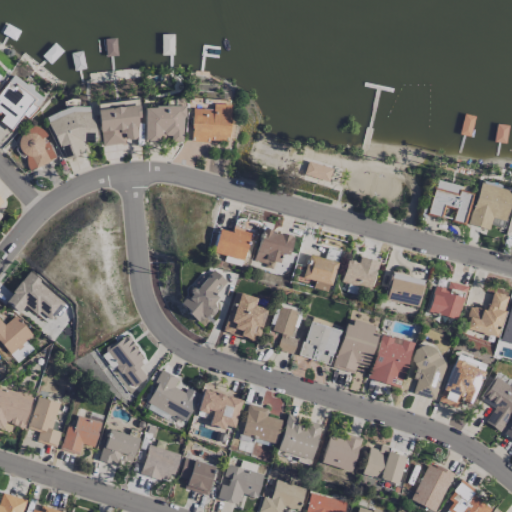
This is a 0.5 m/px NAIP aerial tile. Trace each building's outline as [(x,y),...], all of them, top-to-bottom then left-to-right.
[(20,115),(26,119),(42,97),(11,75),(0,90),(0,116),(1,117),(0,117),(0,123),(9,130),(20,115)] [(86,151),(82,143),(98,136),(83,102),(45,118),(63,161),(86,151)] [(226,142),(227,104),(210,104),(210,109),(190,108),(189,141),(226,142)] [(100,145),(136,141),(132,105),(96,109),(100,145)] [(142,106),(142,140),(160,140),(160,135),(168,135),(168,141),(181,141),(180,106),(142,106)] [(54,158),(46,141),(45,141),(37,126),(13,139),(30,171),(54,158)] [(306,161),(303,174),(327,181),(330,168),(306,161)] [(462,223),(470,190),(433,182),(425,214),(438,217),(441,204),(454,207),(451,220),(462,223)] [(504,221),(511,191),(476,182),(466,224),(488,229),(490,218),(504,221)] [(210,252),(240,260),(248,233),(230,228),(229,232),(217,229),(210,252)] [(291,236),(260,229),(252,262),(275,268),(278,253),(286,255),(291,236)] [(356,262),(346,260),(340,282),(369,290),(377,262),(358,257),(356,262)] [(211,308),(206,303),(225,283),(210,269),(191,290),(190,288),(175,303),(197,324),(211,308)] [(63,302),(26,272),(2,302),(17,313),(23,306),(35,316),(38,312),(48,321),(63,302)] [(422,280),(389,272),(383,299),(416,307),(422,280)] [(455,320),(465,286),(447,281),(445,289),(433,285),(425,311),(455,320)] [(221,331),(255,341),(264,309),(251,306),(254,298),(233,292),(221,331)] [(495,337),(505,296),(490,292),(486,309),(469,305),(463,329),(495,337)] [(499,341),(511,344),(511,297),(510,297),(499,341)] [(291,354),(295,339),(288,337),(295,311),(276,306),(269,331),(280,334),(275,350),(291,354)] [(0,349),(6,357),(31,336),(14,316),(3,325),(0,321),(0,349)] [(376,327),(345,318),(331,368),(352,374),(354,365),(364,367),(376,327)] [(297,355),(327,364),(338,330),(307,321),(297,355)] [(145,378),(136,365),(143,360),(124,334),(103,349),(131,388),(145,378)] [(410,343),(378,334),(366,379),(387,385),(389,377),(400,380),(410,343)] [(411,393),(433,399),(443,361),(431,358),(434,349),(417,345),(408,378),(415,380),(411,393)] [(468,405),(483,365),(454,354),(437,401),(455,408),(457,402),(468,405)] [(177,378),(159,370),(145,403),(184,420),(196,393),(186,389),(184,393),(172,388),(177,378)] [(30,396),(0,387),(0,429),(1,430),(3,422),(22,428),(30,396)] [(239,400),(200,389),(195,409),(209,413),(206,425),(222,430),(223,425),(232,427),(239,400)] [(54,447),(59,432),(50,429),(57,403),(34,396),(25,429),(37,432),(34,442),(54,447)] [(273,443),(279,420),(264,416),(265,409),(246,404),(238,434),(273,443)] [(319,424),(305,421),(304,425),(294,423),(296,417),(284,414),(275,452),(310,461),(319,424)] [(81,444),(92,447),(99,423),(75,416),(72,427),(66,425),(58,449),(77,455),(81,444)] [(511,418),(502,434),(511,441),(511,418)] [(137,438),(107,429),(98,458),(129,467),(137,438)] [(349,472),(359,440),(328,430),(318,462),(349,472)] [(138,474),(170,482),(177,453),(162,450),(164,442),(156,440),(154,446),(146,444),(138,474)] [(386,453),(388,447),(378,445),(377,449),(366,447),(360,475),(396,484),(402,457),(386,453)] [(185,479),(182,488),(205,495),(214,466),(183,457),(177,477),(185,479)] [(435,511),(450,472),(425,463),(410,502),(435,511)] [(215,499),(236,505),(239,494),(255,498),(261,475),(225,464),(220,482),(215,499)] [(279,511),(281,506),(297,511),(303,489),(274,480),(269,498),(261,496),(256,511),(279,511)] [(444,511),(445,511),(487,511),(490,508),(471,495),(474,490),(459,480),(445,501),(449,503),(444,511)] [(0,511),(21,511),(24,499),(0,493),(0,494),(0,511)] [(342,511),(345,502),(309,493),(304,511),(342,511)]
